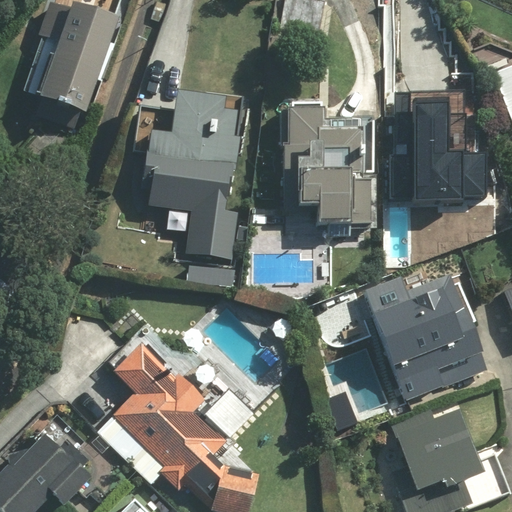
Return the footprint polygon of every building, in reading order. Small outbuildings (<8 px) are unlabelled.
[(93,113),(127,16),(81,0),(79,0),(45,97),(49,98),(42,116),(76,128),(83,110),(93,113)] [(511,68),(500,73),(511,102),(511,68)] [(196,212),(189,255),(237,262),(245,213),(231,211),(243,137),(240,137),(246,99),(184,89),(181,110),(145,104),(137,151),(149,153),(143,190),(155,192),(153,206),(196,212)] [(389,156),(390,197),(415,197),(415,204),(461,203),(461,195),(484,195),(483,154),(443,155),(442,106),(408,107),(409,155),(389,156)] [(287,107),(288,212),(317,212),(317,226),(378,226),(377,175),(368,175),(368,127),(329,127),(328,107),(287,107)] [(423,244),(387,250),(390,266),(426,260),(423,244)] [(379,313),(411,401),(441,390),(435,374),(491,354),(473,305),(462,309),(454,287),(379,313)] [(220,511),(255,511),(265,475),(232,467),(218,453),(230,441),(200,411),(212,398),(184,370),(179,375),(146,342),(117,371),(139,393),(118,415),(168,465),(162,472),(182,492),(189,485),(216,511),(217,511),(220,511)] [(413,465),(394,473),(409,511),(466,511),(511,494),(511,481),(501,454),(488,459),(468,408),(444,417),(440,408),(398,425),(413,465)] [(18,464),(0,480),(0,507),(4,511),(43,511),(60,497),(69,506),(99,477),(89,467),(95,461),(73,438),(65,446),(53,433),(19,465),(18,464)]
